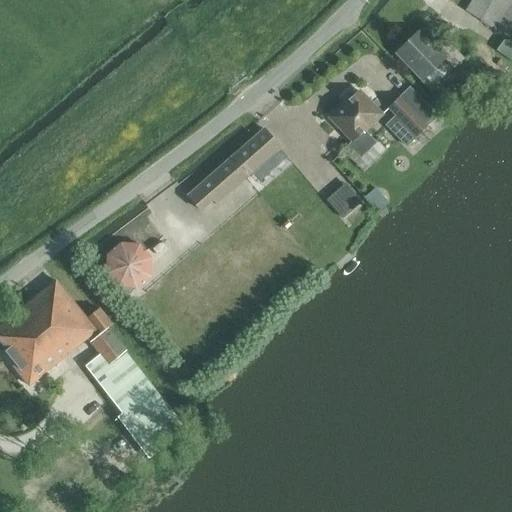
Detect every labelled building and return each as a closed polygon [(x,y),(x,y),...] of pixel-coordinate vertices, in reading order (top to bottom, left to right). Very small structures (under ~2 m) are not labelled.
[(472,0),(465,11),(480,20),(492,0),(472,0)] [(511,1),(495,30),(510,39),(511,35),(511,1)] [(419,31),(396,54),(421,80),(444,59),(453,69),(464,59),(447,41),(437,50),(431,44),(419,31)] [(511,47),(503,41),(496,51),(511,62),(511,47)] [(358,91),(330,118),(352,141),(348,145),(359,157),(373,143),(362,131),(380,114),(358,91)] [(399,98),(388,108),(395,115),(416,137),(427,126),(399,98)] [(205,181),(188,195),(197,205),(201,210),(213,200),(216,204),(253,172),(252,172),(279,148),(263,129),(205,181)] [(120,244),(107,256),(105,273),(117,288),(139,290),(148,277),(150,263),(140,247),(120,244)] [(39,295),(0,326),(0,341),(5,348),(1,352),(29,386),(87,339),(100,354),(85,366),(123,413),(116,419),(149,459),(187,428),(124,352),(125,351),(107,328),(111,325),(99,309),(86,319),(55,281),(55,282),(39,295)]
